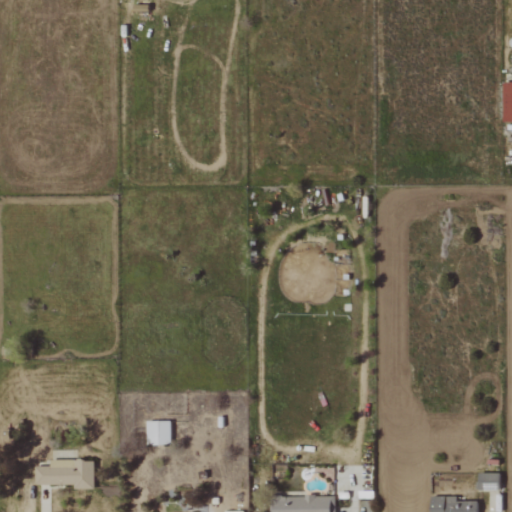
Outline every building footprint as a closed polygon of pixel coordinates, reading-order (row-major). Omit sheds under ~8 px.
[(511,121),(511,82),(502,83),(503,122),(511,121)] [(170,420),(146,421),(146,445),(170,444),(170,420)] [(93,459),(49,460),(49,471),(41,471),(42,484),(73,483),(74,489),(94,488),(93,459)] [(499,473),(478,473),(478,490),(499,490),(499,473)] [(334,511),(335,497),(271,495),(270,511),(334,511)] [(476,511),(477,501),(456,501),(456,497),(430,496),(430,511),(476,511)]
